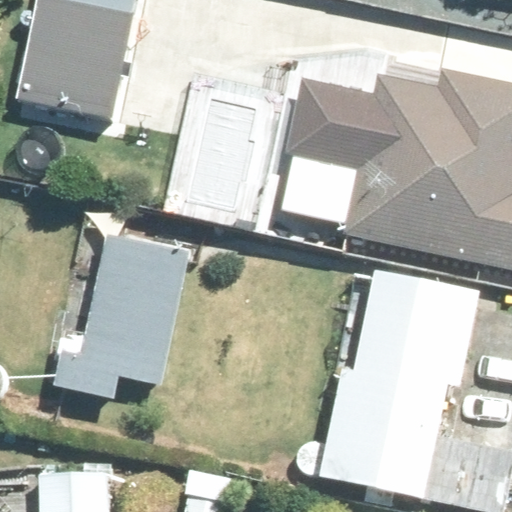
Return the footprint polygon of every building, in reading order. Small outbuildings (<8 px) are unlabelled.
[(43,0),(22,102),(111,121),(137,0),(43,0)] [(511,86),(447,72),(443,89),(381,76),(348,233),(511,267),(511,86)] [(63,352),(57,388),(114,399),(119,377),(162,387),(188,257),(108,241),(85,356),(63,352)] [(343,380),(324,479),(478,511),(504,511),(511,478),(511,455),(439,441),(451,382),(460,383),(480,293),(377,271),(376,278),(360,275),(337,378),(343,380)] [(38,484),(39,511),(107,511),(106,480),(38,484)] [(191,494),(186,511),(221,511),(224,502),(191,494)]
